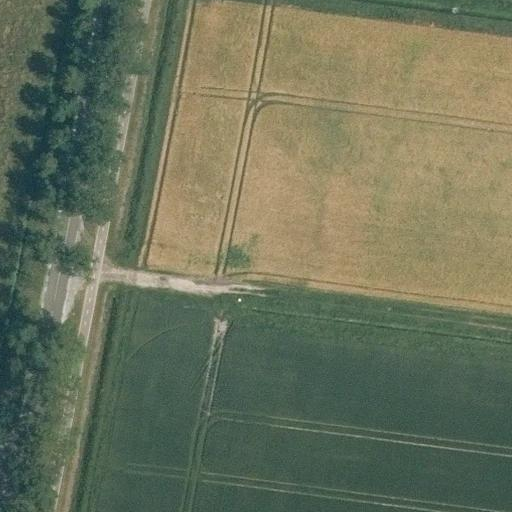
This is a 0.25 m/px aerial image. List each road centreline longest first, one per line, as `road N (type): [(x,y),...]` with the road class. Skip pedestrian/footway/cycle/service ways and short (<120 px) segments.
road 1 (secondary): [(0,464),(25,444),(111,0)]
road 2 (track): [(511,334),(59,275)]
